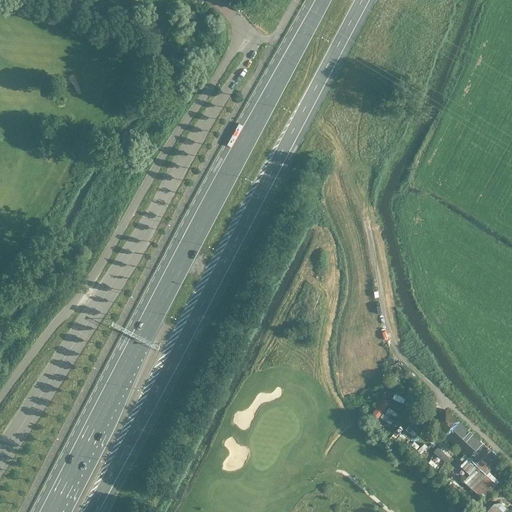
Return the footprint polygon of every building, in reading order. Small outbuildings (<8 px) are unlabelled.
[(396,399),(399,390),(392,387),(388,397),(396,399)] [(382,398),(374,414),(381,418),(389,402),(382,398)] [(501,459),(447,409),(431,426),(428,433),(459,461),(466,453),(470,457),(466,461),(478,472),(468,483),(473,488),(474,487),(485,497),(491,490),(495,493),(501,487),(509,494),(511,490),(511,475),(499,462),(501,459)] [(383,414),(380,418),(392,426),(395,422),(383,414)] [(446,464),(406,428),(396,439),(436,476),(446,464)] [(439,447),(434,452),(446,462),(450,457),(439,447)] [(508,511),(511,509),(504,502),(497,503),(488,511),(508,511)]
